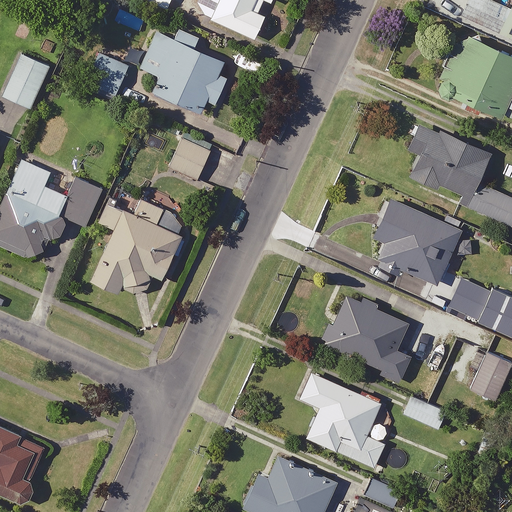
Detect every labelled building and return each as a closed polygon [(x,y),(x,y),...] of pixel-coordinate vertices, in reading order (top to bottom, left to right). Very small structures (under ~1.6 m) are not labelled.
[(175,0),(143,0),(169,13),(175,0)] [(276,0),(200,0),(195,13),(257,40),(267,17),(259,14),(264,0),(274,4),(276,0)] [(489,17),(485,26),(511,37),(511,9),(491,0),(471,0),(468,7),(489,17)] [(172,40),(158,34),(143,70),(160,77),(153,93),(201,114),(223,62),(198,51),(203,38),(178,27),(172,40)] [(505,116),(511,118),(511,58),(465,38),(441,92),(504,119),(505,116)] [(52,65),(21,52),(3,96),(34,109),(52,65)] [(128,69),(99,56),(87,85),(116,97),(128,69)] [(491,155),(422,124),(411,149),(420,153),(410,176),(469,203),(467,207),(511,226),(511,195),(479,181),(491,155)] [(213,150),(182,137),(170,167),(200,180),(213,150)] [(56,175),(23,160),(0,211),(0,242),(38,260),(43,248),(55,253),(70,219),(88,227),(105,189),(80,178),(70,199),(49,190),(56,175)] [(463,230),(390,198),(374,237),(386,243),(376,266),(402,277),(405,271),(439,286),(463,230)] [(184,219),(140,199),(134,213),(110,202),(101,222),(117,229),(94,282),(120,294),(124,285),(144,294),(153,273),(170,281),(189,239),(177,234),(184,219)] [(482,296),(453,283),(448,294),(441,291),(435,303),(470,320),(482,296)] [(408,324),(348,297),(326,344),(383,369),(382,373),(399,381),(410,357),(396,351),(408,324)] [(510,364),(458,341),(443,375),(495,398),(510,364)] [(309,370),(297,397),(321,407),(308,438),(358,459),(358,460),(376,467),(386,443),(369,436),(384,402),(309,370)] [(409,393),(400,415),(441,432),(450,410),(409,393)] [(42,446),(0,426),(0,493),(24,504),(34,483),(27,479),(42,446)] [(323,511),(336,482),(279,456),(269,480),(259,475),(245,507),(255,511),(323,511)] [(402,487),(376,475),(367,495),(393,507),(402,487)] [(46,511),(52,498),(41,493),(33,511),(46,511)]
